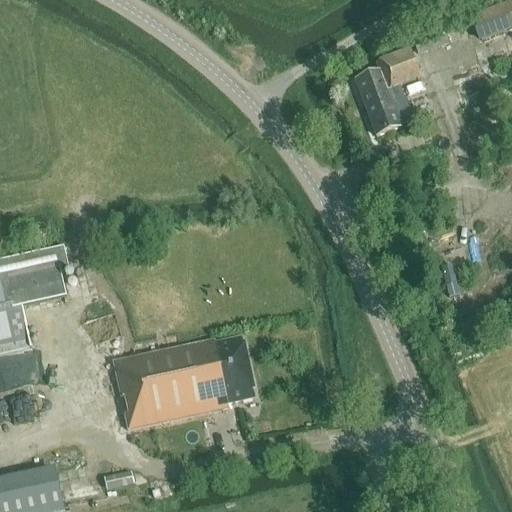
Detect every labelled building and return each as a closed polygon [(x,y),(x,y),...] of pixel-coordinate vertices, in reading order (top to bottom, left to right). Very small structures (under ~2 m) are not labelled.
[(482,42),(511,30),(511,3),(473,19),(482,42)] [(445,37),(421,46),(423,51),(447,42),(445,37)] [(380,74),(356,83),(363,102),(376,138),(402,129),(396,113),(407,109),(399,89),(421,80),(411,53),(377,66),(380,74)] [(0,354),(22,350),(30,348),(21,310),(44,305),(66,300),(60,275),(69,273),(64,248),(0,262),(0,354)] [(221,338),(114,362),(125,415),(129,415),(133,433),(230,411),(229,406),(255,400),(242,341),(223,345),(221,338)] [(0,485),(0,511),(64,511),(56,473),(0,485)] [(107,493),(136,487),(132,474),(105,480),(107,493)]
